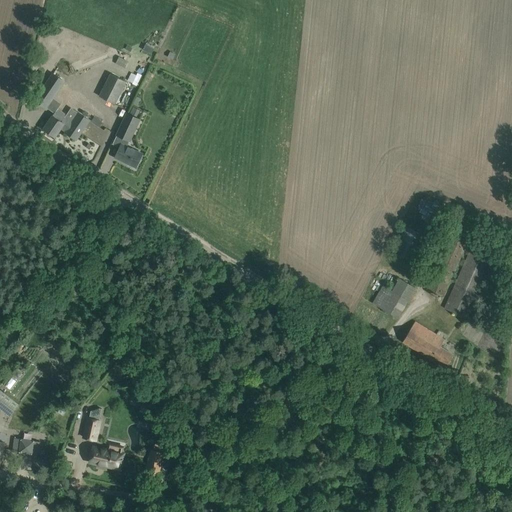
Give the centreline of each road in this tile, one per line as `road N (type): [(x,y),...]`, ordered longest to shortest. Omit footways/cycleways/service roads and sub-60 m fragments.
road 1 (unclassified): [(511,427),(120,186)]
road 2 (track): [(208,503),(73,247)]
road 3 (unclassified): [(0,343),(120,186)]
road 4 (unclassified): [(120,186),(0,106)]
